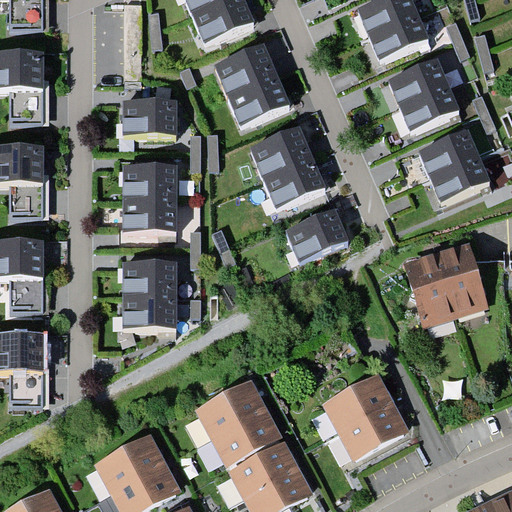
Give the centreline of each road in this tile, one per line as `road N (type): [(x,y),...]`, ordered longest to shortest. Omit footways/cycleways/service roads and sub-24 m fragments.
road 1 (track): [(388,246),(0,453)]
road 2 (residential): [(81,0),(79,409)]
road 3 (residential): [(278,0),(388,246)]
road 4 (residential): [(397,511),(511,456)]
